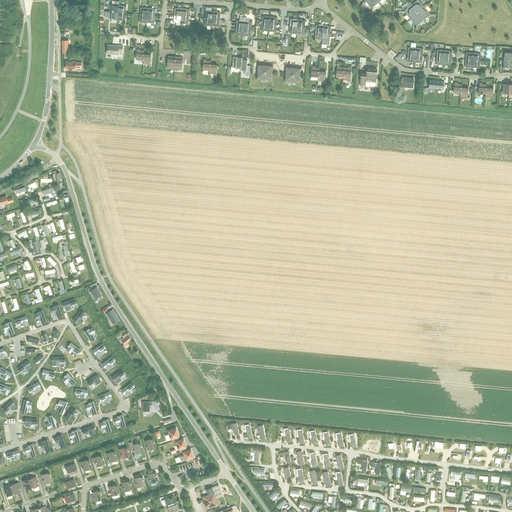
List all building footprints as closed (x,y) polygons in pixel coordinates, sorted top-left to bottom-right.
[(111,12),(118,13),(119,5),(119,1),(115,1),(114,5),(111,5),(111,12)] [(417,13),(418,1),(416,1),(412,5),(410,2),(409,3),(417,13)] [(418,1),(417,13),(427,4),(426,4),(424,6),(420,2),(418,1)] [(417,13),(409,3),(408,3),(410,6),(406,9),(406,11),(417,13)] [(427,4),(417,13),(428,14),(428,11),(425,7),(428,5),(427,4)] [(140,7),(139,15),(147,15),(148,7),(143,7),(143,8),(140,7)] [(174,8),(174,15),(181,16),(182,8),(177,8),(174,8)] [(182,8),(181,16),(189,16),(189,9),(186,9),(187,9),(182,8)] [(205,11),(205,18),(212,19),(213,11),(208,10),(208,11),(205,11)] [(105,11),(104,17),(108,17),(108,19),(110,19),(113,19),(118,20),(118,13),(111,12),(105,11)] [(417,13),(406,11),(406,14),(409,18),(406,20),(407,21),(417,13)] [(417,13),(407,21),(408,22),(410,19),(414,24),(416,24),(417,13)] [(417,13),(416,24),(418,24),(422,21),(425,23),(417,13)] [(428,16),(428,14),(417,13),(425,23),(426,22),(424,19),(428,16)] [(147,15),(139,15),(139,21),(142,22),(147,23),(147,15)] [(181,16),(174,15),(173,22),(176,22),(176,23),(181,23),(181,16)] [(290,19),(289,26),(297,27),(298,19),(298,15),(293,15),(293,18),(293,19),(290,19)] [(260,21),(260,23),(261,23),(269,24),(270,16),(265,16),(262,16),(261,22),(260,21)] [(270,16),(269,24),(276,25),(277,18),(274,17),(270,16)] [(237,20),(236,27),(243,28),(244,21),(244,17),(240,17),(239,20),(239,21),(237,20)] [(212,19),(205,18),(204,25),(207,25),(206,25),(207,25),(209,26),(210,26),(212,26),(212,19)] [(261,23),(261,30),(263,30),(263,31),(268,31),(269,24),(261,23)] [(289,26),(289,33),(291,33),(291,34),(296,34),(297,27),(289,26)] [(243,28),(236,27),(235,34),(238,34),(238,35),(243,35),(243,28)] [(323,32),(315,32),(314,39),(317,39),(317,40),(322,40),(323,32)] [(323,33),(322,44),(329,44),(330,33),(323,33)] [(122,52),(123,46),(119,45),(119,46),(108,45),(107,54),(118,55),(118,51),(122,52)] [(416,47),(415,55),(422,56),(423,49),(420,48),(416,47)] [(144,54),(144,51),(139,50),(139,49),(136,49),(136,59),(143,60),(144,54)] [(445,50),(444,58),(451,58),(452,51),(449,51),(445,50)] [(143,60),(142,63),(147,63),(147,65),(150,65),(151,55),(144,54),(143,60)] [(415,55),(407,54),(407,61),(409,61),(409,62),(414,63),(415,55)] [(174,68),(175,57),(168,56),(167,68),(171,69),(171,68),(174,68)] [(183,57),(175,57),(174,68),(179,68),(178,69),(182,70),(183,57)] [(242,60),(242,58),(233,57),(233,62),(232,68),(241,68),(242,60)] [(444,58),(436,57),(436,64),(438,64),(438,65),(443,65),(444,58)] [(444,58),(443,65),(448,66),(448,65),(451,65),(451,58),(444,58)] [(206,59),(203,59),(202,69),(209,70),(210,64),(210,61),(206,61),(206,59)] [(241,68),(240,71),(245,72),(244,75),(249,75),(250,66),(247,66),(247,61),(242,60),(241,68)] [(480,61),(473,60),(472,68),(477,68),(479,68),(480,61)] [(75,62),(75,61),(66,61),(66,70),(75,70),(75,67),(81,67),(81,63),(75,62)] [(217,65),(210,64),(209,70),(209,73),(214,74),(213,75),(216,75),(217,65)] [(264,80),(265,65),(258,64),(256,79),(264,80)] [(265,65),(264,80),(271,81),(273,65),(265,65)] [(344,71),(344,68),(340,67),(340,66),(337,65),(336,76),(343,76),(344,71)] [(319,71),(319,68),(315,68),(315,67),(312,66),(311,76),(318,77),(319,71)] [(343,76),(343,80),(347,80),(347,81),(350,82),(351,71),(352,67),(348,66),(348,68),(344,68),(344,71),(343,76)] [(292,83),(293,68),(286,67),(285,82),(292,83)] [(300,68),(293,68),(292,83),(299,83),(300,68)] [(361,73),(360,86),(365,87),(365,85),(375,86),(375,82),(376,82),(377,69),(367,68),(366,73),(361,73)] [(318,77),(318,80),(322,81),(322,82),(325,82),(326,72),(319,71),(318,77)] [(413,86),(413,79),(406,78),(406,79),(402,79),(401,87),(406,87),(406,85),(413,86)] [(443,89),(444,81),(436,80),(435,89),(443,89)] [(461,87),(461,88),(462,84),(457,84),(457,83),(454,82),(453,93),(460,93),(461,87)] [(486,88),(487,85),(482,84),(482,83),(479,83),(478,93),(485,94),(486,94),(486,88)] [(460,93),(460,97),(465,97),(464,98),(467,99),(468,88),(461,88),(461,87),(460,93)] [(486,94),(485,94),(485,97),(489,97),(489,99),(492,99),(493,88),(486,88),(486,94)] [(57,182),(62,180),(59,172),(56,173),(55,170),(52,171),(53,174),(54,174),(57,182)] [(0,205),(13,202),(12,197),(7,199),(6,196),(0,197),(0,205)] [(96,287),(89,292),(94,300),(101,295),(96,287)] [(74,299),(62,303),(64,307),(65,307),(66,310),(70,308),(69,305),(75,303),(74,299)] [(54,307),(51,308),(52,313),(55,312),(57,318),(62,316),(58,305),(53,306),(54,307)] [(112,309),(106,314),(113,324),(119,320),(112,309)] [(38,313),(35,314),(36,319),(39,318),(41,323),(46,322),(42,311),(37,312),(38,313)] [(80,311),(73,320),(76,323),(77,323),(79,324),(82,320),(80,319),(84,314),(80,311)] [(26,316),(14,320),(16,325),(22,323),(23,326),(27,324),(26,321),(27,321),(26,316)] [(6,324),(3,325),(4,330),(7,329),(9,335),(14,333),(10,322),(5,323),(6,324)] [(88,329),(84,331),(91,342),(94,339),(91,334),(94,332),(91,328),(89,330),(88,329)] [(121,341),(124,344),(130,339),(125,332),(121,335),(123,337),(124,338),(123,338),(121,339),(122,340),(121,341)] [(68,347),(66,350),(70,353),(72,350),(77,354),(80,350),(70,343),(67,346),(68,347)] [(102,344),(92,350),(95,354),(97,356),(101,354),(100,351),(105,348),(102,344)] [(40,355),(33,360),(35,363),(43,358),(40,355)] [(112,357),(102,364),(104,368),(105,367),(107,370),(111,367),(109,364),(114,361),(112,357)] [(27,361),(17,368),(20,372),(25,368),(27,370),(31,367),(29,365),(30,364),(27,361)] [(1,367),(0,368),(0,372),(4,374),(2,377),(6,380),(8,377),(11,374),(1,367)] [(43,370),(42,374),(43,374),(42,377),(47,379),(47,375),(53,377),(55,373),(43,370)] [(121,370),(111,377),(114,381),(115,380),(117,383),(121,380),(119,377),(124,374),(121,370)] [(64,377),(62,379),(65,383),(68,381),(72,385),(75,382),(67,373),(64,376),(64,377)] [(96,374),(87,382),(89,385),(94,382),(96,384),(100,381),(98,379),(99,378),(96,374)] [(37,382),(27,388),(29,392),(34,389),(36,392),(40,389),(39,387),(40,386),(37,382)] [(0,383),(0,388),(3,390),(2,393),(7,394),(8,391),(9,392),(10,387),(0,383)] [(131,383),(121,390),(124,394),(126,396),(130,393),(128,391),(133,387),(131,383)] [(75,389),(75,393),(81,394),(81,397),(86,398),(86,394),(87,395),(87,390),(75,389)] [(109,392),(98,397),(100,401),(105,398),(107,401),(111,399),(110,396),(111,396),(109,392)] [(11,400),(2,409),(5,412),(10,408),(12,410),(15,407),(13,404),(14,404),(11,400)] [(24,400),(22,412),(26,413),(27,407),(30,407),(31,402),(28,402),(28,401),(24,400)] [(59,400),(57,405),(60,406),(57,412),(62,413),(67,403),(63,401),(62,401),(59,400)] [(142,402),(142,412),(149,411),(149,405),(151,405),(151,404),(153,404),(155,408),(156,409),(156,410),(159,408),(155,401),(151,401),(149,401),(142,402)] [(88,404),(85,405),(87,410),(90,409),(92,415),(96,413),(92,402),(88,403),(88,404)] [(72,408),(65,418),(68,420),(69,420),(71,421),(74,417),(72,416),(75,411),(72,408)] [(49,423),(46,424),(48,428),(51,427),(51,428),(55,427),(51,415),(47,417),(49,423)] [(117,417),(114,418),(116,423),(119,422),(121,428),(125,426),(121,415),(117,416),(117,417)] [(25,418),(24,422),(25,422),(25,426),(30,426),(30,423),(36,424),(37,419),(25,418)] [(103,422),(100,423),(102,428),(105,427),(106,433),(111,431),(107,420),(103,421),(103,422)] [(236,422),(227,424),(227,428),(233,427),(234,434),(238,433),(236,422)] [(93,425),(81,429),(83,434),(89,432),(90,435),(94,433),(93,430),(94,430),(93,425)] [(169,434),(165,436),(166,440),(170,439),(171,439),(172,441),(178,439),(177,437),(178,436),(176,428),(168,431),(169,434)] [(72,432),(69,433),(70,438),(73,437),(75,443),(79,441),(76,430),(71,431),(72,432)] [(57,437),(54,438),(56,443),(59,442),(61,448),(65,446),(61,435),(57,436),(57,437)] [(152,438),(144,441),(147,450),(153,448),(153,447),(155,446),(152,438)] [(183,439),(175,441),(178,450),(179,449),(179,452),(186,450),(185,447),(186,447),(183,439)] [(42,442),(39,443),(41,448),(44,447),(46,452),(50,451),(46,440),(42,441),(42,442)] [(140,442),(132,445),(131,442),(129,443),(131,449),(133,448),(135,454),(140,452),(140,451),(142,451),(140,442)] [(28,447),(25,448),(26,452),(29,451),(31,457),(35,456),(32,445),(27,446),(28,447)] [(119,449),(122,458),(128,456),(127,456),(130,455),(127,446),(119,449)] [(263,453),(263,449),(251,447),(250,452),(255,452),(254,462),(259,463),(260,453),(263,453)] [(183,455),(179,456),(181,461),(185,460),(186,460),(187,462),(193,460),(192,458),(193,457),(190,449),(182,452),(183,455)] [(17,450),(6,454),(7,458),(13,456),(14,459),(19,458),(18,455),(19,455),(17,450)] [(291,462),(289,450),(279,452),(280,457),(285,456),(287,462),(291,462)] [(114,451),(106,453),(109,463),(115,461),(115,460),(117,459),(114,451)] [(92,461),(94,460),(96,467),(102,465),(102,464),(104,463),(101,455),(91,458),(92,461)] [(367,459),(357,458),(357,463),(362,463),(362,470),(366,471),(367,459)] [(79,465),(81,465),(84,471),(89,469),(89,468),(91,468),(88,459),(78,462),(79,465)] [(381,462),(371,461),(370,466),(376,466),(375,473),(380,474),(381,462)] [(77,472),(74,464),(65,467),(67,472),(68,472),(68,475),(77,472)] [(155,471),(147,474),(150,483),(156,482),(155,481),(158,480),(155,471)] [(49,472),(41,475),(44,484),(50,482),(50,481),(52,481),(49,472)] [(36,476),(30,478),(31,483),(29,484),(31,488),(39,486),(36,476)] [(142,476),(134,478),(137,488),(143,486),(142,485),(145,484),(142,476)] [(31,483),(30,478),(22,481),(25,490),(31,488),(29,484),(31,483)] [(76,487),(74,479),(64,482),(66,488),(67,488),(68,490),(76,487)] [(122,493),(124,492),(130,490),(130,489),(132,488),(129,480),(121,482),(123,488),(121,489),(122,493)] [(19,482),(11,485),(12,489),(10,490),(12,495),(20,492),(18,486),(20,485),(19,482)] [(119,493),(118,490),(116,484),(108,487),(111,496),(117,494),(117,493),(119,493)] [(12,489),(11,485),(3,487),(6,497),(12,495),(10,490),(12,489)] [(208,495),(202,497),(206,507),(217,504),(213,493),(211,488),(206,489),(208,495)] [(279,492),(277,489),(269,495),(271,498),(279,492)] [(93,502),(95,502),(100,500),(100,499),(102,498),(100,490),(92,492),(93,497),(91,498),(93,502)] [(70,492),(67,493),(63,495),(66,502),(67,502),(67,504),(76,502),(73,494),(70,494),(70,492)] [(167,504),(167,506),(171,505),(171,503),(174,502),(175,502),(173,496),(164,499),(166,505),(167,504)] [(287,502),(284,499),(276,505),(278,509),(287,502)] [(171,505),(167,506),(167,507),(168,511),(172,511),(178,509),(176,504),(175,504),(174,502),(171,503),(171,505)]
